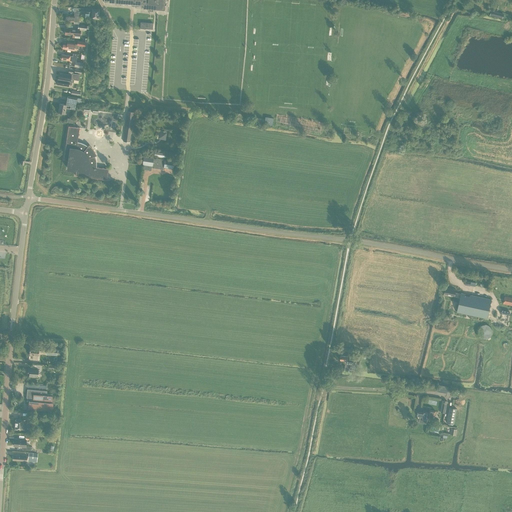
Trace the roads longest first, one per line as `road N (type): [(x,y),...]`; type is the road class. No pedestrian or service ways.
road 1 (unclassified): [(28,196),(350,240)]
road 2 (tertiary): [(0,488),(25,213)]
road 3 (tertiary): [(28,196),(54,0)]
road 4 (unclassified): [(511,269),(350,240)]
road 5 (track): [(323,383),(350,240)]
